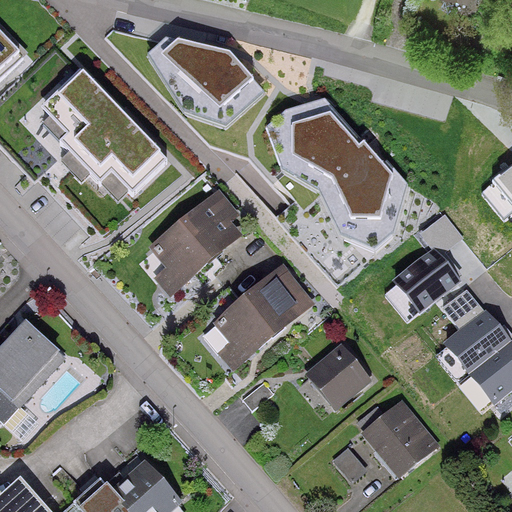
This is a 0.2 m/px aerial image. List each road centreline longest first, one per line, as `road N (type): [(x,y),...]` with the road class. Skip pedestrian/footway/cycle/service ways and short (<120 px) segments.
road 1 (residential): [(0,203),(282,511)]
road 2 (residential): [(131,0),(337,45),(511,95)]
